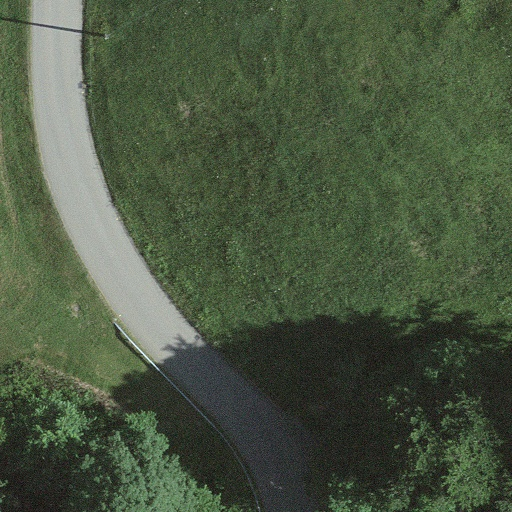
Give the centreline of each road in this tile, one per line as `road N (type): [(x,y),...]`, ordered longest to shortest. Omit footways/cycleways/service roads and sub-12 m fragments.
road 1 (tertiary): [(294,511),(281,467),(161,324),(91,222),(61,109),(65,0)]
road 2 (track): [(500,511),(248,423)]
